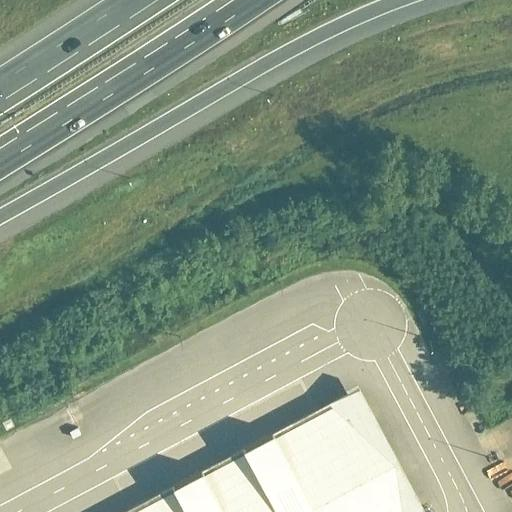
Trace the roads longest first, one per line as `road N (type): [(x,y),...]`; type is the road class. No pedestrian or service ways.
road 1 (motorway): [(0,213),(296,48),(406,0)]
road 2 (motorway): [(0,165),(258,0)]
road 3 (motorway): [(129,0),(0,84)]
